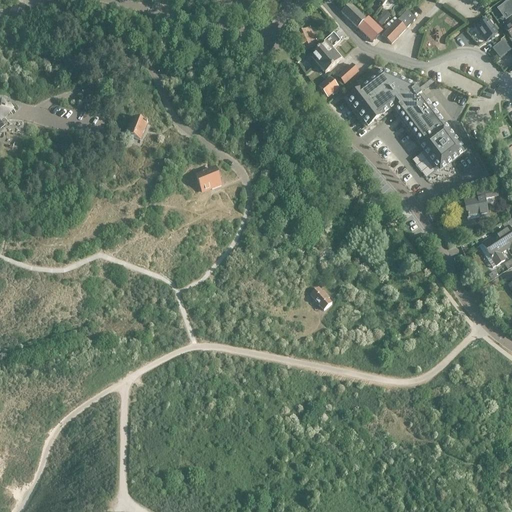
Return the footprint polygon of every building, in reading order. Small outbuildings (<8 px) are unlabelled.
[(509,16),(511,13),(511,1),(511,0),(509,0),(501,6),(509,16)] [(357,28),(365,19),(350,4),(341,13),(357,28)] [(12,6),(8,16),(21,22),(25,12),(12,6)] [(368,17),(365,19),(357,28),(372,42),(382,31),(368,17)] [(391,44),(406,29),(397,20),(382,36),(391,44)] [(487,21),(477,28),(486,41),(496,34),(487,21)] [(304,51),(319,45),(316,38),(314,39),(310,28),(296,33),(304,51)] [(321,63),(334,51),(332,48),(339,42),(333,34),(323,43),(325,44),(310,57),(317,65),(320,62),(321,63)] [(500,58),(510,50),(502,40),(493,48),(500,58)] [(320,62),(317,65),(325,74),(341,59),(334,51),(321,63),(320,62)] [(358,72),(351,64),(337,76),(344,84),(358,72)] [(362,89),(347,100),(367,127),(393,107),(439,169),(463,151),(409,82),(382,70),(360,86),(362,89)] [(334,95),(338,92),(336,90),(337,89),(329,79),(319,87),(327,97),(331,94),(332,96),(334,94),(334,95)] [(0,130),(0,128),(4,125),(0,121),(13,109),(8,104),(6,105),(2,100),(0,101),(0,130)] [(140,138),(146,124),(140,121),(141,119),(135,116),(134,118),(133,118),(126,134),(133,137),(134,135),(140,138)] [(218,180),(220,178),(219,174),(216,174),(214,170),(196,176),(202,192),(220,185),(218,180)] [(483,199),(496,196),(495,189),(482,192),(483,199),(464,202),(468,219),(487,215),(483,199)] [(511,251),(511,232),(508,227),(481,244),(491,259),(492,259),(496,266),(504,261),(500,254),(509,247),(511,251)] [(324,310),(331,304),(327,299),(328,298),(322,291),(321,292),(318,288),(310,294),(324,310)]
